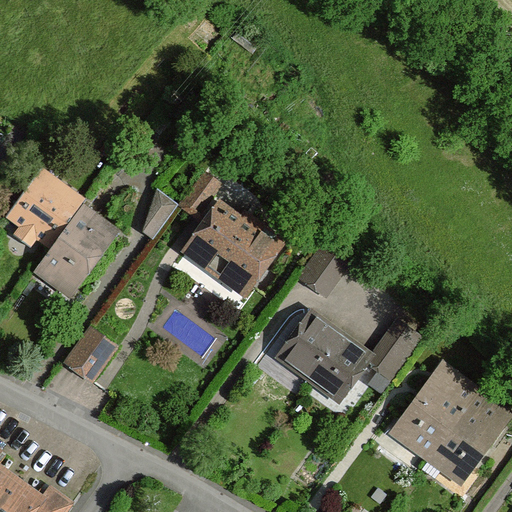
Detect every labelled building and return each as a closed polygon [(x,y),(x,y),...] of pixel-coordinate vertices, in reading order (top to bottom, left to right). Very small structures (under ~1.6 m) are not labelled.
[(240,30),(233,39),(253,54),(259,45),(240,30)] [(44,171),(10,217),(22,226),(16,235),(31,246),(37,238),(52,250),(84,205),(87,202),(44,171)] [(221,184),(204,172),(184,202),(201,214),(221,184)] [(158,189),(144,229),(152,237),(177,202),(158,189)] [(241,216),(219,200),(183,249),(245,294),(285,240),(245,211),(241,216)] [(120,231),(84,205),(52,250),(36,271),(72,297),(120,231)] [(325,242),(303,275),(328,292),(351,259),(325,242)] [(318,312),(314,309),(280,356),(342,401),(371,359),(383,368),(372,383),(383,390),(422,335),(400,319),(375,353),(372,350),(369,355),(315,317),(318,312)] [(92,327),(66,362),(92,381),(118,346),(92,327)] [(461,482),(511,412),(440,362),(391,432),(461,482)] [(0,464),(0,511),(36,511),(47,498),(44,496),(0,464)] [(50,487),(44,496),(47,498),(36,511),(64,511),(71,503),(50,487)]
